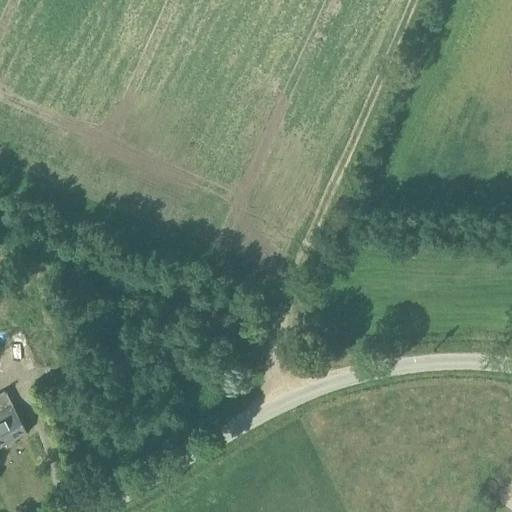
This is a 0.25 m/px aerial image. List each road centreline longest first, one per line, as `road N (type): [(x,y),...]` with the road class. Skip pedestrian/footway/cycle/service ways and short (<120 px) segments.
road 1 (unclassified): [(89,511),(287,398),(379,368),(511,364)]
road 2 (track): [(421,0),(282,300)]
